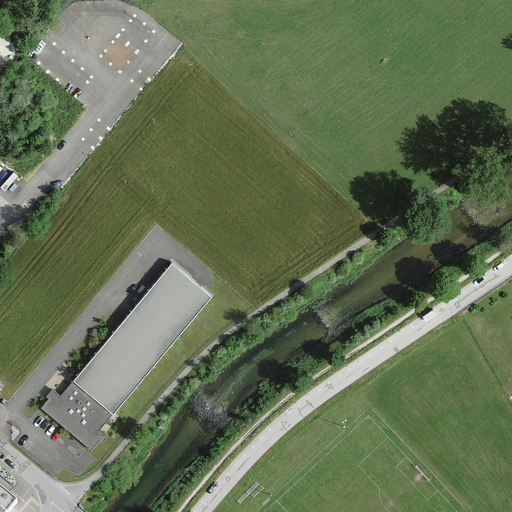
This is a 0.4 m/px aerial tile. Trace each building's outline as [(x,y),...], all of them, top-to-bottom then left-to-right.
[(0,47),(10,48),(10,26),(0,26),(0,47)] [(47,34),(30,53),(60,78),(64,73),(72,80),(73,79),(83,87),(94,75),(47,34)] [(0,158),(0,178),(3,181),(13,171),(0,158)] [(213,299),(173,265),(63,396),(57,391),(43,407),(95,450),(108,435),(102,430),(213,299)] [(0,511),(16,511),(22,505),(0,486),(0,511)]
